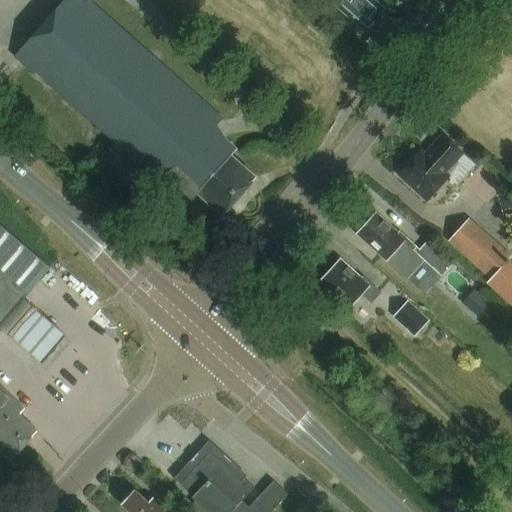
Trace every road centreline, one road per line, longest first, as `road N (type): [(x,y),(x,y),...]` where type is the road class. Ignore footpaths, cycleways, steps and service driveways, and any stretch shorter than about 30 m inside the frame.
road 1 (secondary): [(208,338),(468,0)]
road 2 (secondary): [(208,338),(0,163)]
road 3 (secondary): [(393,511),(208,338)]
road 4 (unclassified): [(335,511),(178,370)]
road 5 (secondary): [(46,511),(178,370)]
